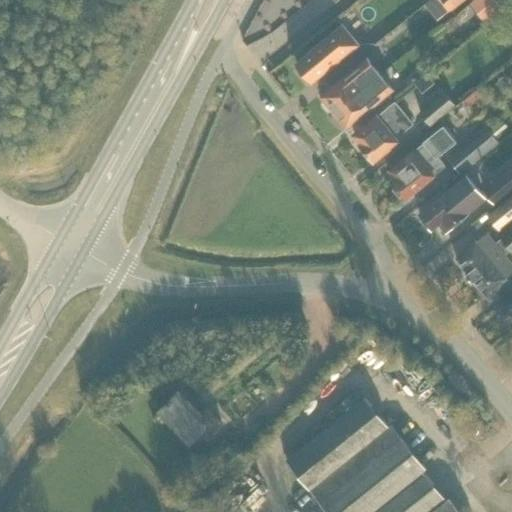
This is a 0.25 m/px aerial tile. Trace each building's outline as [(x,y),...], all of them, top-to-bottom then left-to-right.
[(442,0),(451,11),(465,0),(442,0)] [(497,0),(474,0),(471,2),(486,21),(503,7),(497,0)] [(324,74),(346,56),(359,45),(342,23),(328,35),(329,36),(307,54),(310,56),(296,67),(308,82),(322,71),(324,74)] [(361,89),(380,74),(367,58),(331,87),(333,89),(322,98),(333,112),(361,89)] [(361,89),(333,112),(345,126),(356,117),(358,119),(393,90),(380,74),(361,89)] [(431,126),(455,105),(444,91),(419,112),(431,126)] [(373,160),(397,142),(395,139),(414,124),(396,102),(354,135),(362,145),(361,146),(373,160)] [(439,157),(457,142),(443,125),(422,142),(423,143),(414,150),(413,150),(389,170),(397,179),(393,182),(395,185),(394,189),(393,189),(399,196),(404,195),(406,198),(446,166),(439,157)] [(460,173),(499,142),(486,126),(468,141),(469,142),(449,159),(460,173)] [(495,204),(511,190),(511,164),(482,189),(495,204)] [(484,196),(466,175),(447,191),(419,214),(432,230),(439,224),(445,232),(466,215),(465,214),(477,204),(476,202),(484,196)] [(511,194),(487,215),(499,231),(511,219),(511,194)] [(455,258),(467,273),(466,274),(473,281),(474,280),(485,295),(506,278),(511,272),(511,264),(504,254),(509,249),(511,252),(511,229),(501,239),(495,244),(487,233),(477,242),(476,241),(455,258)] [(511,304),(501,314),(511,327),(511,328),(511,304)] [(197,411),(179,393),(172,400),(171,400),(167,403),(168,404),(161,411),(190,440),(201,430),(208,437),(208,438),(208,439),(222,425),(203,406),(197,411)] [(388,426),(365,397),(286,460),(327,511),(461,511),(450,497),(446,500),(423,470),(426,468),(391,424),(388,426)] [(213,461),(224,475),(246,457),(235,443),(213,461)]
